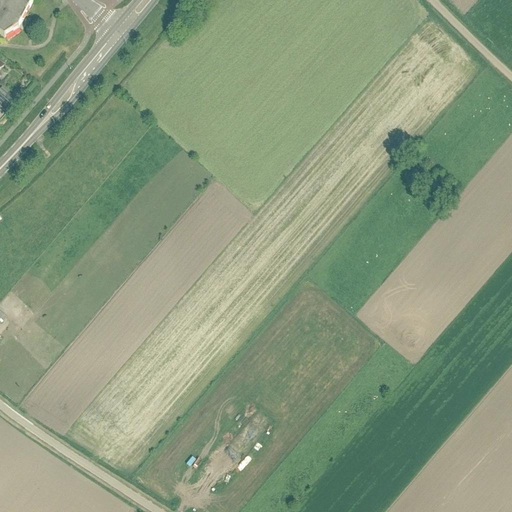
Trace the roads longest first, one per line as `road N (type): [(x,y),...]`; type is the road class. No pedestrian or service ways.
road 1 (unclassified): [(157,511),(0,405)]
road 2 (secondary): [(31,135),(123,38)]
road 3 (secondary): [(113,30),(31,135)]
